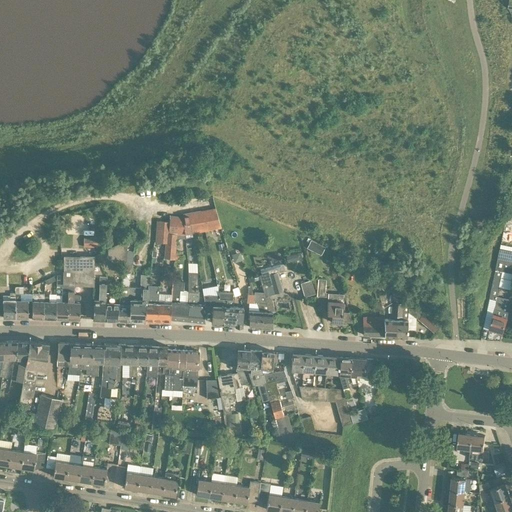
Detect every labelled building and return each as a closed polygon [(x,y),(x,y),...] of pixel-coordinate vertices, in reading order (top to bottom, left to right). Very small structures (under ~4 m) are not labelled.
[(215,208),(201,211),(205,231),(219,228),(215,208)] [(205,231),(201,211),(189,213),(193,233),(205,231)] [(193,233),(189,213),(183,214),(184,217),(187,234),(193,233)] [(175,258),(175,254),(177,234),(178,217),(170,216),(169,232),(167,232),(166,244),(165,257),(175,258)] [(177,234),(186,234),(187,234),(184,217),(178,217),(177,234)] [(157,243),(166,244),(167,232),(168,223),(159,222),(157,243)] [(83,238),(83,248),(95,248),(97,248),(97,238),(96,238),(83,238)] [(126,261),(129,239),(108,249),(108,256),(108,257),(108,258),(109,259),(110,260),(111,260),(126,261)] [(316,243),(311,240),(307,248),(312,251),(316,243)] [(129,320),(129,305),(127,305),(127,288),(129,288),(129,286),(134,252),(128,251),(123,276),(120,295),(117,320),(129,320)] [(64,257),(62,291),(68,291),(68,319),(79,319),(80,295),(74,295),(74,291),(74,287),(94,287),(94,257),(64,257)] [(511,261),(498,258),(489,300),(497,302),(503,273),(511,274),(511,261)] [(283,292),(278,273),(285,271),(283,265),(261,271),(262,275),(259,276),(260,280),(264,293),(265,297),(283,292)] [(189,273),(189,304),(188,321),(205,323),(201,305),(198,305),(199,293),(198,293),(197,273),(189,273)] [(145,321),(145,306),(148,306),(148,301),(150,274),(141,274),(140,287),(129,286),(129,288),(127,288),(127,305),(129,305),(129,320),(145,321)] [(105,320),(106,295),(106,278),(99,277),(99,300),(93,300),(93,319),(105,320)] [(327,298),(328,293),(325,293),(326,280),(318,280),(317,297),(327,298)] [(188,321),(189,304),(179,303),(180,291),(183,292),(184,282),(173,281),(171,302),(170,319),(171,319),(188,321)] [(304,298),(316,295),(312,281),(302,283),(301,283),(304,298)] [(232,325),(234,307),(229,306),(229,300),(233,300),(233,293),(222,292),(223,284),(217,284),(219,293),(220,299),(223,299),(222,306),(224,306),(223,324),(232,325)] [(377,286),(377,289),(380,303),(386,303),(386,292),(377,286)] [(15,287),(15,293),(15,318),(28,317),(28,300),(21,300),(21,293),(23,293),(23,287),(15,287)] [(257,304),(253,294),(251,289),(248,289),(247,303),(257,304)] [(384,336),(385,320),(384,320),(382,319),(383,316),(380,303),(377,289),(374,290),(376,303),(374,303),(375,312),(379,312),(380,319),(363,318),(363,335),(384,336)] [(68,291),(62,291),(62,302),(56,302),(56,318),(68,319),(68,291)] [(220,299),(219,293),(215,292),(213,305),(212,323),(223,324),(224,306),(222,306),(223,299),(220,299)] [(269,311),(265,297),(264,293),(254,292),(254,294),(253,294),(257,304),(259,311),(259,327),(272,328),(271,312),(269,311)] [(15,318),(15,293),(10,293),(10,296),(2,296),(3,318),(5,317),(6,318),(9,318),(10,318),(15,318)] [(44,318),(45,297),(45,294),(39,294),(39,295),(39,301),(32,301),(31,317),(44,318)] [(106,295),(105,320),(117,320),(120,295),(106,295)] [(396,337),(398,304),(398,299),(391,295),(390,303),(392,303),(390,320),(385,320),(384,336),(396,337)] [(56,318),(56,302),(56,296),(50,296),(50,297),(45,297),(44,318),(56,318)] [(158,321),(158,300),(152,300),(152,301),(148,301),(148,306),(145,306),(145,321),(158,321)] [(170,322),(170,319),(171,302),(163,302),(163,300),(158,300),(158,321),(170,322)] [(342,323),(343,303),(327,302),(326,314),(331,314),(331,322),(342,323)] [(403,304),(398,304),(396,337),(406,337),(407,329),(415,330),(416,318),(417,319),(419,316),(423,319),(421,322),(432,332),(436,327),(421,314),(403,304)] [(243,307),(234,307),(232,325),(242,326),(243,307)] [(508,313),(495,309),(489,329),(503,333),(507,319),(508,313)] [(259,327),(259,311),(249,310),(249,326),(259,327)] [(2,359),(0,371),(0,376),(6,377),(9,359),(14,358),(17,341),(2,342),(2,359)] [(17,341),(14,358),(19,359),(16,381),(22,381),(29,342),(17,341)] [(29,342),(22,381),(20,395),(19,401),(28,402),(29,396),(33,397),(35,382),(37,373),(44,375),(49,343),(29,342)] [(69,367),(70,343),(58,343),(57,359),(57,366),(63,366),(69,367)] [(81,368),(82,344),(70,343),(69,367),(76,367),(76,374),(80,374),(81,368)] [(91,375),(93,344),(82,344),(81,368),(87,369),(87,374),(88,375),(87,379),(90,379),(91,375)] [(103,363),(104,344),(93,344),(91,375),(95,375),(96,362),(103,363)] [(116,373),(118,345),(104,344),(103,363),(100,396),(110,397),(111,387),(115,387),(116,373)] [(118,345),(116,373),(120,373),(120,363),(131,363),(131,365),(130,365),(129,376),(136,376),(137,363),(138,346),(118,345)] [(138,346),(137,363),(143,363),(143,366),(144,366),(144,368),(146,368),(147,346),(138,346)] [(158,364),(158,346),(147,346),(146,368),(146,376),(157,376),(158,364)] [(158,346),(158,364),(163,364),(163,374),(165,374),(167,350),(167,346),(158,346)] [(242,367),(248,367),(250,350),(237,349),(236,369),(241,370),(242,367)] [(167,350),(165,374),(164,389),(172,390),(174,368),(177,368),(178,350),(167,350)] [(174,368),(172,390),(182,390),(182,385),(183,385),(183,372),(185,368),(186,351),(178,350),(177,368),(174,368)] [(250,350),(248,367),(251,367),(250,373),(248,373),(253,386),(257,385),(262,402),(270,400),(265,383),(260,366),(261,351),(250,350)] [(183,372),(183,385),(197,386),(199,352),(186,351),(185,368),(183,372)] [(265,383),(270,400),(275,418),(282,442),(293,443),(288,427),(291,426),(290,423),(291,422),(290,419),(293,418),(291,414),(284,416),(280,401),(281,400),(275,379),(271,380),(269,374),(272,373),(271,369),(272,369),(274,352),(261,351),(260,366),(265,383)] [(303,371),(304,354),(292,353),(291,370),(303,371)] [(316,355),(304,354),(303,371),(315,371),(316,355)] [(316,355),(315,371),(326,372),(328,356),(316,355)] [(338,373),(340,357),(328,356),(326,372),(338,373)] [(349,376),(351,358),(340,357),(338,373),(342,389),(349,387),(346,375),(349,376)] [(351,358),(349,376),(356,376),(356,373),(364,374),(365,359),(351,358)] [(237,371),(238,373),(242,385),(248,383),(244,372),(237,371)] [(243,387),(242,385),(238,373),(232,374),(217,377),(221,396),(223,409),(224,414),(231,413),(230,405),(235,404),(234,401),(246,399),(243,387)] [(207,398),(219,397),(216,379),(206,380),(207,398)] [(308,400),(309,387),(299,387),(302,399),(308,400)] [(335,402),(343,393),(342,390),(327,389),(326,401),(335,402)] [(291,390),(285,392),(287,398),(293,396),(291,390)] [(336,408),(347,405),(343,393),(335,402),(336,408)] [(41,395),(36,415),(34,425),(55,430),(62,400),(41,395)] [(338,414),(348,411),(347,405),(336,408),(338,414)] [(160,429),(162,407),(155,407),(152,429),(160,429)] [(340,420),(350,417),(348,411),(338,414),(340,420)] [(355,415),(357,421),(363,420),(361,413),(355,415)] [(28,424),(34,425),(36,415),(31,414),(28,424)] [(227,427),(240,426),(239,415),(226,415),(227,427)] [(350,417),(340,420),(342,426),(352,424),(350,417)] [(65,419),(58,418),(55,427),(62,429),(65,419)] [(304,430),(314,427),(312,421),(302,424),(304,430)] [(310,444),(316,433),(314,427),(304,430),(308,444),(310,444)] [(120,445),(122,430),(110,429),(108,443),(120,445)] [(127,450),(130,431),(123,430),(120,449),(127,450)] [(316,433),(310,444),(321,445),(322,433),(316,433)] [(470,449),(472,435),(459,433),(457,448),(470,449)] [(334,447),(336,435),(329,434),(327,446),(334,447)] [(472,435),(470,449),(483,450),(485,436),(472,435)] [(200,456),(202,443),(196,442),(194,455),(200,456)] [(11,450),(0,448),(0,464),(8,466),(11,450)] [(11,450),(8,466),(21,468),(23,452),(11,450)] [(23,452),(21,468),(34,469),(35,465),(43,466),(43,467),(45,453),(37,452),(36,454),(23,452)] [(324,454),(323,458),(323,464),(332,465),(333,455),(324,454)] [(85,463),(94,464),(95,457),(86,456),(85,463)] [(66,479),(69,463),(55,461),(53,476),(66,479)] [(506,462),(495,466),(498,476),(509,473),(506,462)] [(81,465),(69,463),(66,479),(79,481),(81,465)] [(81,465),(79,481),(91,483),(94,467),(81,465)] [(94,467),(91,483),(104,485),(107,469),(94,467)] [(468,471),(461,470),(457,470),(456,477),(452,477),(451,490),(465,492),(466,476),(468,476),(468,471)] [(124,488),(137,490),(139,474),(138,474),(132,473),(126,472),(124,488)] [(139,474),(137,490),(149,492),(152,476),(139,474)] [(217,482),(211,482),(209,497),(221,499),(224,483),(225,475),(218,475),(217,482)] [(152,476),(149,492),(162,494),(164,478),(152,476)] [(177,480),(164,478),(162,494),(175,496),(177,480)] [(209,497),(211,482),(198,479),(196,495),(209,497)] [(258,499),(260,484),(250,482),(249,487),(236,485),(234,501),(247,503),(248,499),(258,501),(258,499)] [(489,482),(479,485),(480,491),(491,487),(489,482)] [(224,483),(221,499),(234,501),(236,485),(224,483)] [(279,511),(281,496),(269,495),(271,484),(260,483),(260,484),(258,499),(267,500),(266,510),(279,511)] [(495,502),(510,496),(506,484),(486,491),(490,504),(495,502)] [(465,492),(451,490),(449,503),(463,505),(465,492)] [(292,511),(294,498),(281,496),(279,511),(280,511),(292,511)] [(504,511),(511,509),(511,501),(510,496),(495,502),(498,511),(504,511)] [(294,498),(292,511),(304,511),(307,500),(294,498)] [(307,500),(304,511),(318,511),(320,502),(307,500)] [(462,511),(463,505),(449,503),(448,511),(462,511)]
